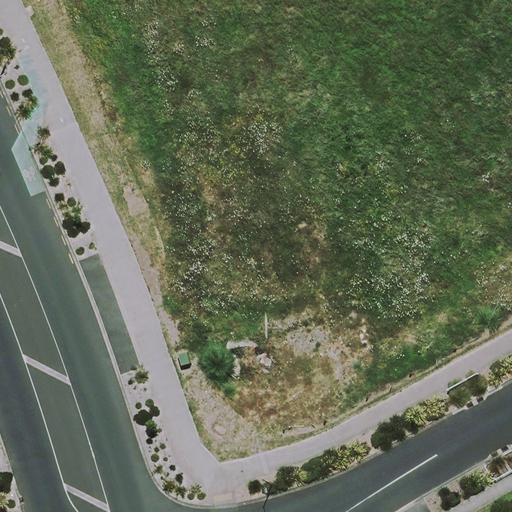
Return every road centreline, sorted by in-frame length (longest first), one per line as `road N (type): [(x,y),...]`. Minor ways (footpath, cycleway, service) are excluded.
road 1 (secondary): [(0,247),(84,460)]
road 2 (residential): [(511,413),(331,511)]
